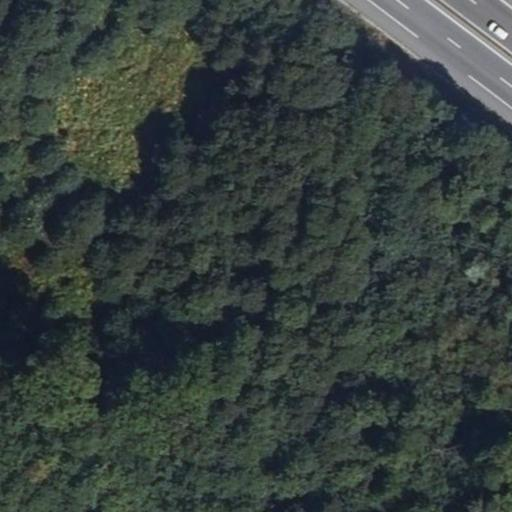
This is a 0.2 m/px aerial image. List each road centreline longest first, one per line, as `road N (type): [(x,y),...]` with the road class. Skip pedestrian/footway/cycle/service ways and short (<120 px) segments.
road 1 (motorway): [(395,0),(511,87)]
road 2 (unknown): [(101,511),(0,417)]
